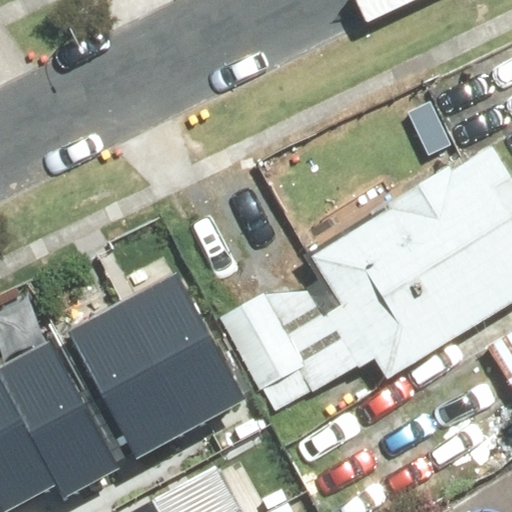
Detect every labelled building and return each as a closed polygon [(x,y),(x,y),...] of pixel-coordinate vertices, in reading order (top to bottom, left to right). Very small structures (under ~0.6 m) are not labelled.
[(511,231),(474,158),(289,251),(358,385),(511,307),(511,231)] [(176,271),(124,297),(192,427),(243,400),(176,271)] [(124,297),(74,323),(142,453),(192,427),(124,297)] [(51,339),(1,365),(63,482),(69,495),(119,468),(51,339)] [(0,362),(0,484),(13,508),(63,482),(1,365),(0,362)] [(245,511),(221,466),(136,511),(245,511)]
